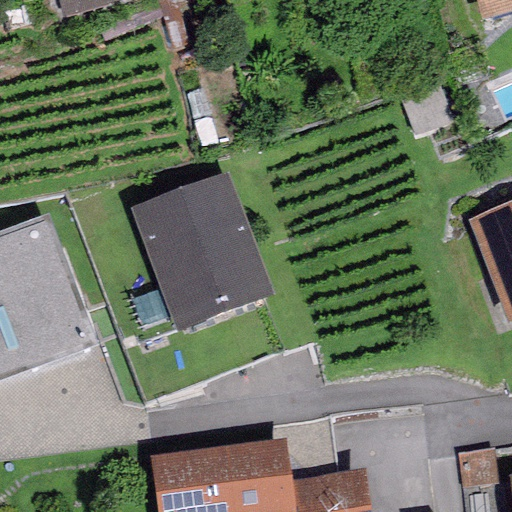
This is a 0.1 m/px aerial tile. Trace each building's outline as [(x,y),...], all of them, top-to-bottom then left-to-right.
[(57,0),(63,18),(125,0),(57,0)] [(511,0),(475,0),(482,20),(511,10),(511,0)] [(226,173),(129,209),(176,332),(273,295),(226,173)] [(511,321),(511,203),(467,221),(507,324),(511,321)] [(48,213),(0,230),(0,381),(97,346),(48,213)] [(285,438),(148,457),(156,511),(370,511),(364,471),(291,481),(285,438)]
